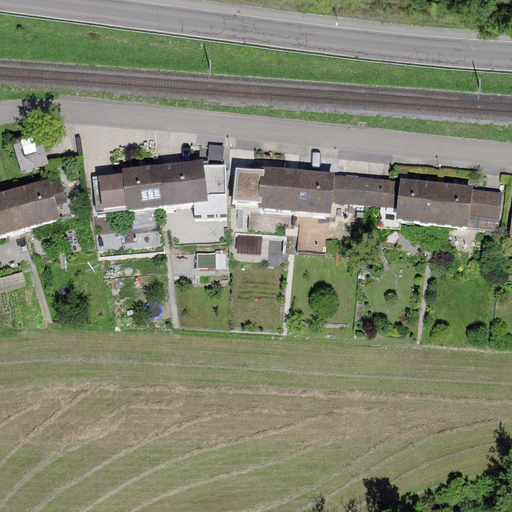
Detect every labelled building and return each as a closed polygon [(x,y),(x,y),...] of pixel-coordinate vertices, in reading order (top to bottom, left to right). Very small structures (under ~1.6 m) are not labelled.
[(37,141),(10,149),(19,180),(46,172),(37,141)] [(180,171),(91,179),(96,223),(193,214),(188,206),(217,203),(215,181),(181,184),(180,171)] [(332,182),(232,177),(229,223),(329,227),(330,215),(332,182)] [(396,188),(332,182),(330,215),(393,221),(396,188)] [(500,201),(396,188),(393,221),(391,231),(461,239),(463,221),(496,226),(500,201)] [(42,190),(0,202),(0,247),(55,231),(42,190)]
